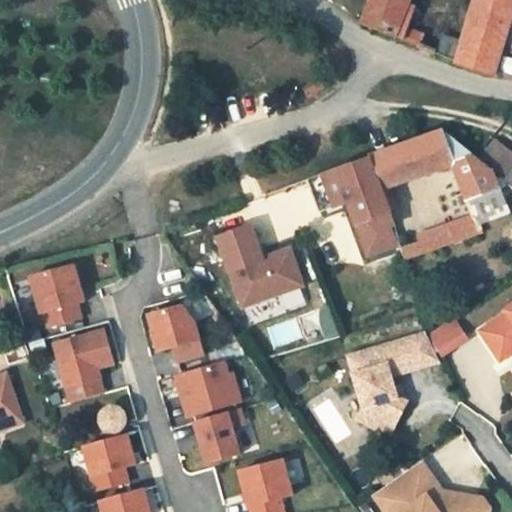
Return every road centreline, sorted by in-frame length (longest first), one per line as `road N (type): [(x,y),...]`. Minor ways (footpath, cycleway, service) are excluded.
road 1 (residential): [(109,162),(131,181),(149,238),(130,314),(183,510)]
road 2 (unclassified): [(379,54),(345,100),(316,115),(150,160),(109,162)]
road 3 (primary): [(131,0),(145,85),(136,120),(109,162)]
road 4 (unclassified): [(379,54),(511,90)]
road 5 (primary): [(109,162),(45,211),(0,233)]
